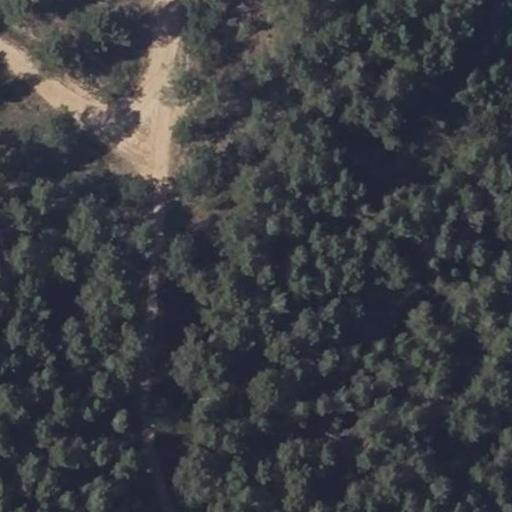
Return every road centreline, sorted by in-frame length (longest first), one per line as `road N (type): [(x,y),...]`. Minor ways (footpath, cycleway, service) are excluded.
road 1 (track): [(171,511),(140,413),(137,374),(160,177),(137,114)]
road 2 (track): [(0,46),(95,122),(137,114),(160,91),(185,0)]
